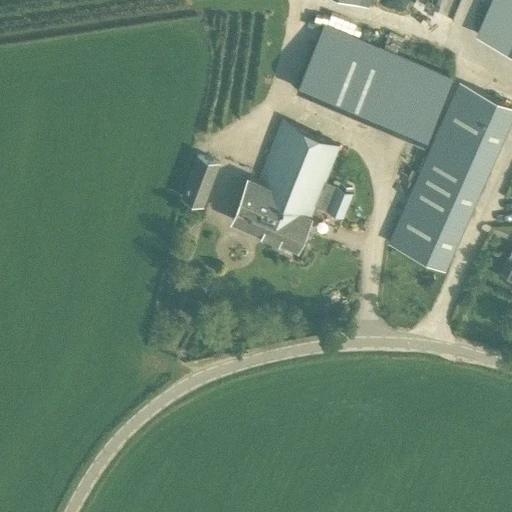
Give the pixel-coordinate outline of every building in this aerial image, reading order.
[(375,0),(374,4),(403,13),(407,0),(375,0)] [(417,0),(412,12),(449,27),(460,1),(458,0),(417,0)] [(511,0),(495,0),(480,35),(511,49),(511,0)] [(451,78),(324,24),(323,25),(310,20),(308,26),(321,31),(297,87),(425,141),(451,78)] [(511,104),(460,80),(435,138),(489,162),(511,110),(511,104)] [(280,189),(261,232),(297,248),(311,214),(315,204),(343,215),(353,191),(324,180),(338,144),(282,117),(258,180),(280,189)] [(435,138),(389,241),(443,265),(489,162),(435,138)] [(219,161),(198,154),(183,196),(205,203),(219,161)] [(258,180),(248,175),(232,220),(261,232),(280,189),(258,180)] [(511,250),(509,256),(508,256),(500,274),(511,279),(510,281),(511,281),(511,250)]
